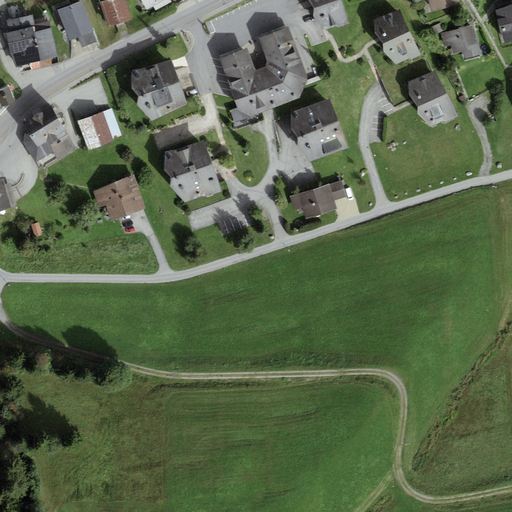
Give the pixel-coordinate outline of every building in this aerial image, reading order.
[(86,0),(61,9),(72,40),(97,31),(86,0)] [(125,0),(106,0),(101,2),(108,27),(131,20),(125,0)] [(141,0),(147,10),(152,7),(154,12),(170,4),(168,0),(141,0)] [(346,0),(315,0),(319,4),(319,14),(323,23),(329,29),(353,21),(346,0)] [(460,0),(429,0),(430,0),(433,0),(435,9),(461,3),(460,0)] [(400,4),(374,15),(374,27),(382,46),(397,61),(420,50),(400,4)] [(511,4),(499,8),(509,43),(511,42),(511,4)] [(476,25),(444,33),(447,45),(456,43),(459,51),(467,49),(469,57),(484,53),(476,25)] [(292,26),(263,37),(272,61),(269,67),(260,70),(252,47),(224,57),(239,101),(231,104),(237,122),(304,98),(312,79),(292,26)] [(37,27),(11,33),(18,68),(31,65),(33,72),(54,67),(53,59),(60,57),(54,28),(38,32),(37,27)] [(174,61),(136,74),(136,88),(144,94),(143,103),(155,120),(191,102),(174,61)] [(440,73),(415,84),(424,104),(423,111),(434,126),(460,114),(440,73)] [(15,88),(0,93),(0,95),(4,107),(20,102),(15,88)] [(329,98),(291,112),(291,129),(298,137),(297,145),(309,162),(348,147),(329,98)] [(114,112),(83,122),(92,148),(123,138),(114,112)] [(59,113),(31,130),(27,136),(26,145),(38,165),(56,155),(61,162),(81,150),(59,113)] [(208,143),(171,156),(169,169),(177,175),(176,185),(189,201),(225,188),(208,143)] [(133,176),(94,191),(100,207),(106,205),(112,220),(145,207),(133,176)] [(4,180),(0,181),(0,209),(11,207),(4,180)] [(341,180),(328,184),(333,201),(347,197),(341,180)] [(328,184),(289,197),(294,210),(302,208),(306,219),(336,209),(333,201),(328,184)] [(41,224),(34,226),(38,238),(45,236),(41,224)]
